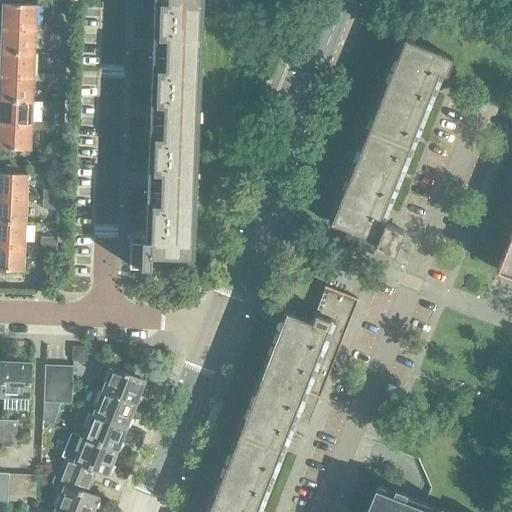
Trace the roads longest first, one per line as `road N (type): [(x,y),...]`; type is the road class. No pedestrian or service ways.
road 1 (residential): [(324,511),(481,104)]
road 2 (tertiary): [(209,335),(343,0)]
road 3 (residential): [(115,0),(107,315)]
road 4 (tertiary): [(140,511),(209,335)]
